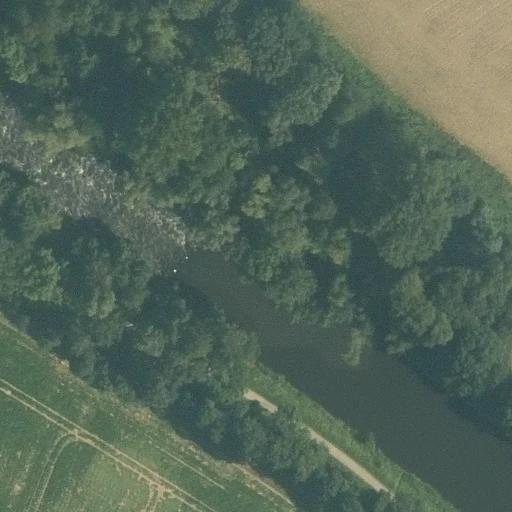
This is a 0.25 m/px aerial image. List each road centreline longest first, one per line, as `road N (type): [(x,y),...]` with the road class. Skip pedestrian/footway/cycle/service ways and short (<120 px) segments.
road 1 (track): [(405,511),(274,409),(0,252)]
road 2 (track): [(0,328),(290,511)]
